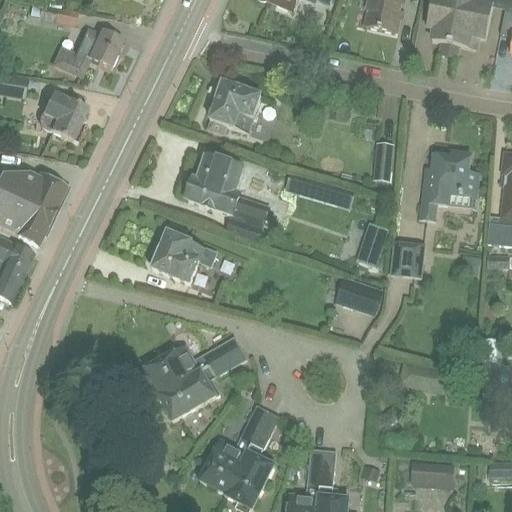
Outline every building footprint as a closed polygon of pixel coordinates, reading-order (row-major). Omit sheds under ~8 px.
[(264,4),(266,4),(292,15),(298,0),(301,0),(314,6),(316,3),(329,9),(332,0),(255,0),(256,1),(257,3),(258,3),(260,4),(261,4),(263,5),(264,4)] [(370,0),(367,15),(369,16),(366,31),(395,37),(400,8),(403,8),(405,0),(370,0)] [(432,44),(475,53),(477,41),(485,43),(492,11),(505,13),(504,16),(511,17),(511,0),(432,0),(426,31),(434,32),(432,44)] [(38,23),(75,30),(78,15),(41,8),(38,23)] [(251,41),(273,39),(272,24),(250,25),(251,41)] [(82,81),(91,62),(110,71),(112,67),(114,68),(117,59),(115,58),(122,44),(101,34),(99,37),(87,32),(75,58),(62,51),(54,68),(82,81)] [(0,61),(10,59),(7,48),(0,49),(0,61)] [(0,99),(23,103),(27,83),(0,78),(0,99)] [(237,91),(222,86),(221,88),(220,87),(214,90),(212,98),(215,104),(216,105),(210,124),(210,125),(207,133),(223,138),(226,130),(234,133),(235,132),(248,137),(261,100),(246,94),(237,91)] [(324,95),(285,88),(281,108),(321,115),(324,95)] [(81,126),(88,111),(66,101),(66,102),(53,96),(48,107),(41,121),(41,123),(40,124),(41,126),(41,127),(42,128),(42,130),(44,131),(73,145),(74,144),(77,146),(85,127),(81,126)] [(391,173),(393,148),(375,147),(373,172),(391,173)] [(468,177),(470,157),(452,155),(452,160),(433,158),(429,191),(424,190),(420,223),(435,224),(436,208),(448,209),(449,197),(476,200),(479,178),(468,177)] [(505,190),(502,225),(491,224),(488,247),(503,249),(511,250),(511,157),(505,157),(502,190),(505,190)] [(194,185),(187,204),(205,210),(205,211),(215,214),(233,220),(227,235),(258,247),(270,214),(238,204),(239,200),(234,198),(242,175),(207,163),(199,186),(194,185)] [(0,231),(38,250),(66,191),(39,178),(37,181),(27,177),(0,178),(0,231)] [(285,194),(349,213),(354,196),(289,178),(285,194)] [(389,232),(369,225),(356,264),(376,270),(389,232)] [(190,289),(199,267),(210,272),(217,257),(184,243),(187,235),(171,228),(168,236),(160,255),(158,255),(152,257),(148,266),(151,271),(153,272),(152,273),(167,279),(167,280),(175,284),(176,283),(190,289)] [(7,272),(24,280),(34,259),(12,248),(0,241),(0,270),(3,265),(9,267),(7,272)] [(421,281),(424,249),(394,246),(391,278),(421,281)] [(508,272),(508,260),(487,259),(487,271),(508,272)] [(0,301),(11,306),(24,280),(7,272),(9,267),(3,265),(0,270),(0,301)] [(335,307),(374,320),(383,293),(352,283),(344,280),(335,307)] [(158,399),(240,352),(234,341),(202,359),(208,370),(199,375),(185,349),(144,372),(159,398),(157,399),(158,399)] [(240,352),(158,399),(172,425),(220,398),(213,387),(207,385),(214,381),(246,363),(240,352)] [(450,375),(403,365),(398,389),(445,399),(450,375)] [(497,389),(496,366),(482,367),(483,403),(511,402),(511,395),(511,388),(497,389)] [(381,417),(390,426),(399,418),(390,408),(381,417)] [(225,500),(268,415),(257,409),(240,442),(235,451),(220,443),(199,484),(225,497),(224,500),(225,500)] [(268,415),(225,500),(248,511),(252,511),(275,468),(258,460),(262,453),(263,453),(280,420),(268,415)] [(317,511),(324,454),(311,453),(307,490),(319,491),(318,501),(289,498),(287,511),(317,511)] [(324,454),(317,511),(347,511),(349,502),(332,500),(336,455),(324,454)] [(489,481),(511,480),(511,464),(489,465),(489,481)] [(454,469),(412,466),(410,486),(413,491),(452,493),(454,469)] [(379,472),(365,468),(362,478),(376,482),(379,472)]
